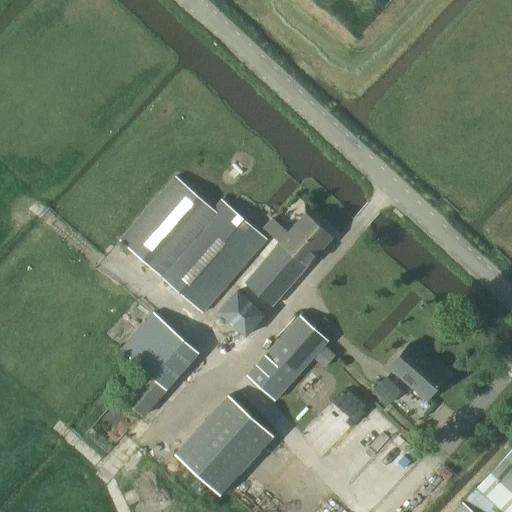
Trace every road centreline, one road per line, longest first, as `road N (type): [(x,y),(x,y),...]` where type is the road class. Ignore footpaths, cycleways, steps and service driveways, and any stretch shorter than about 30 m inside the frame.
road 1 (unclassified): [(511,309),(187,0)]
road 2 (track): [(218,359),(105,470),(122,511)]
